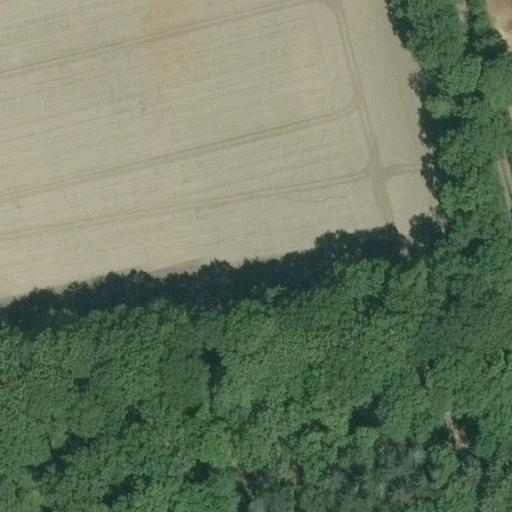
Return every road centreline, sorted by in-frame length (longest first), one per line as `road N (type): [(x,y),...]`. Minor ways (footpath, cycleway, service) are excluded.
road 1 (unclassified): [(0,392),(409,332),(456,336),(501,361)]
road 2 (track): [(511,194),(469,0)]
